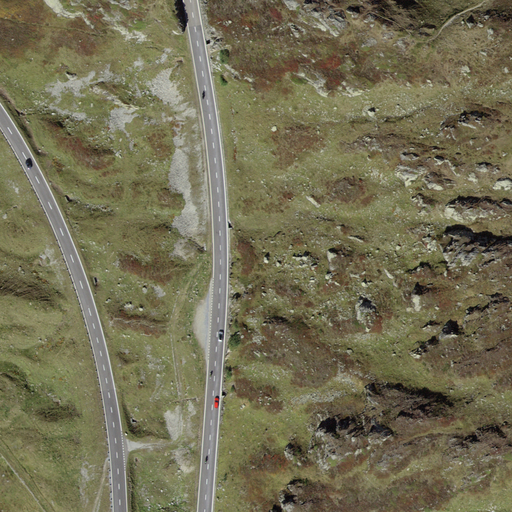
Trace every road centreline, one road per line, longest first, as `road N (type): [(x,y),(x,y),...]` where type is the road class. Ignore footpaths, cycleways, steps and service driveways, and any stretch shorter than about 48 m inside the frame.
road 1 (primary): [(190,0),(220,233),(204,511)]
road 2 (primary): [(120,511),(110,400),(81,286),(0,115)]
